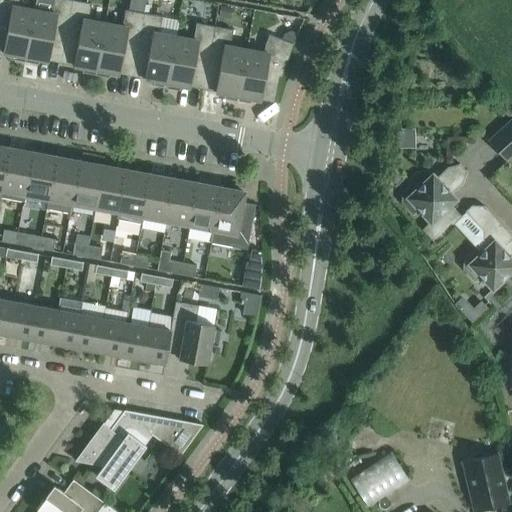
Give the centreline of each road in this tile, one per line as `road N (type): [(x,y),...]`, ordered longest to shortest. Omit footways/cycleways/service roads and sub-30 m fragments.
road 1 (tertiary): [(198,511),(283,390),(297,352),(330,152)]
road 2 (residential): [(330,152),(0,92)]
road 3 (tertiary): [(330,152),(350,50),(374,0)]
road 4 (residential): [(0,497),(89,379)]
road 5 (residential): [(211,402),(89,379)]
